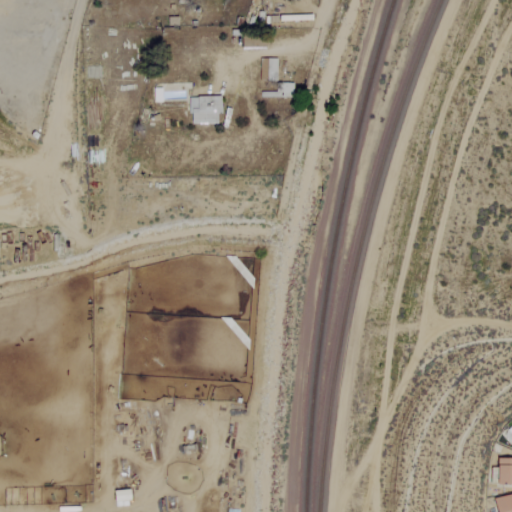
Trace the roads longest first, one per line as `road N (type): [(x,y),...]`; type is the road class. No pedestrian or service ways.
road 1 (residential): [(245,511),(274,237),(331,0)]
road 2 (track): [(511,35),(475,96),(420,324),(373,449),(374,511)]
road 3 (track): [(373,449),(417,196),(440,114),(495,0)]
